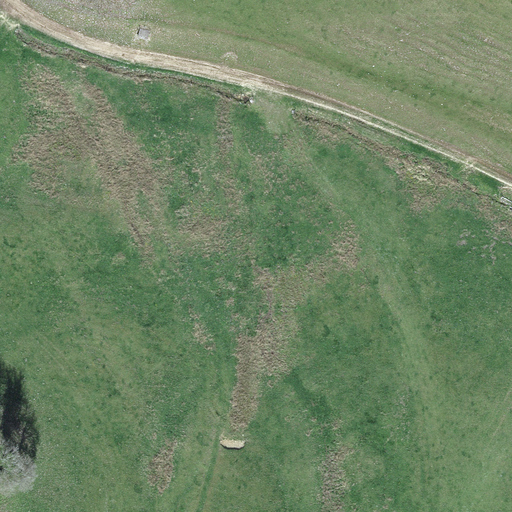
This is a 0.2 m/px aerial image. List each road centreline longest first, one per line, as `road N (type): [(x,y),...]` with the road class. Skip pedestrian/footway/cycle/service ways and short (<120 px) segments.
road 1 (track): [(511,175),(414,132),(205,71)]
road 2 (track): [(10,0),(87,46),(205,71)]
